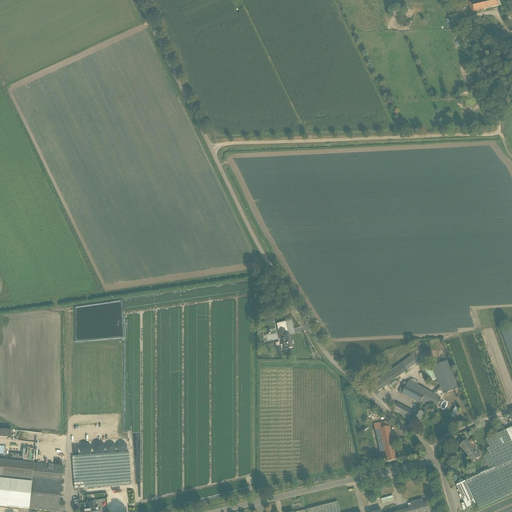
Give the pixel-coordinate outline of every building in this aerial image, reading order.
[(466,6),(464,0),(454,0),(457,9),(466,6)] [(471,12),(499,6),(497,0),(471,0),(472,3),(469,4),(471,12)] [(473,24),(471,24),(467,26),(470,35),(476,33),(473,24)] [(498,42),(507,37),(503,29),(494,33),(498,42)] [(511,328),(511,327),(501,331),(511,361),(511,328)] [(284,350),(292,348),(289,335),(286,336),(285,329),(278,331),(280,341),(281,341),(284,350)] [(377,393),(381,390),(407,371),(416,364),(411,357),(371,385),(377,393)] [(440,388),(434,393),(417,385),(409,381),(408,383),(404,381),(398,393),(402,395),(424,406),(426,402),(437,407),(440,401),(438,400),(438,399),(439,396),(436,394),(439,391),(440,392),(442,391),(443,395),(458,389),(447,361),(432,367),(440,388)] [(431,365),(423,368),(429,382),(436,380),(431,365)] [(417,426),(424,414),(417,410),(415,413),(410,411),(411,411),(397,403),(393,412),(400,416),(400,415),(410,421),(410,422),(417,426)] [(455,418),(460,409),(455,407),(451,416),(455,418)] [(396,460),(388,422),(375,424),(380,453),(386,452),(388,462),(396,460)] [(511,494),(511,427),(485,440),(489,448),(486,449),(489,455),(483,457),(488,468),(494,465),(495,468),(466,481),(477,504),(479,510),(511,494)] [(457,442),(474,462),(480,457),(463,437),(457,442)] [(72,457),(74,489),(131,485),(129,453),(72,457)] [(9,461),(21,462),(22,455),(9,454),(9,461)] [(63,511),(64,502),(59,502),(63,466),(21,462),(9,461),(0,459),(0,506),(50,511),(51,511),(52,511),(63,511)] [(477,504),(466,481),(456,486),(467,509),(477,504)] [(429,511),(428,505),(424,506),(422,499),(410,503),(412,508),(397,511),(381,511),(376,511),(429,511)] [(339,511),(337,501),(306,510),(306,511),(339,511)] [(82,510),(82,511),(98,511),(98,508),(96,508),(95,502),(89,503),(89,509),(82,510)]
